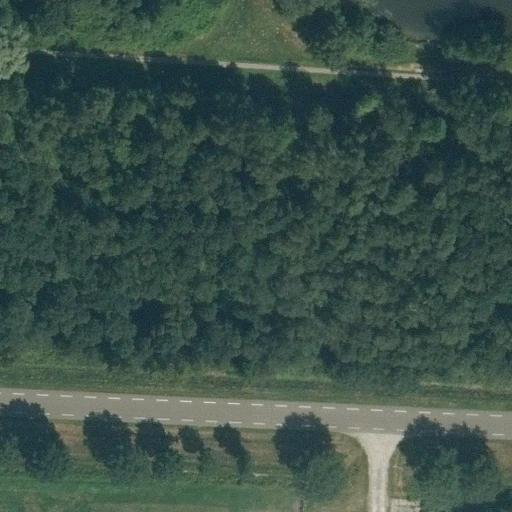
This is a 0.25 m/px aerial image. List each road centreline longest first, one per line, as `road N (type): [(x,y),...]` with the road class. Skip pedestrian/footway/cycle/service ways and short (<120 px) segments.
road 1 (track): [(511,74),(0,40)]
road 2 (tertiary): [(511,425),(0,402)]
